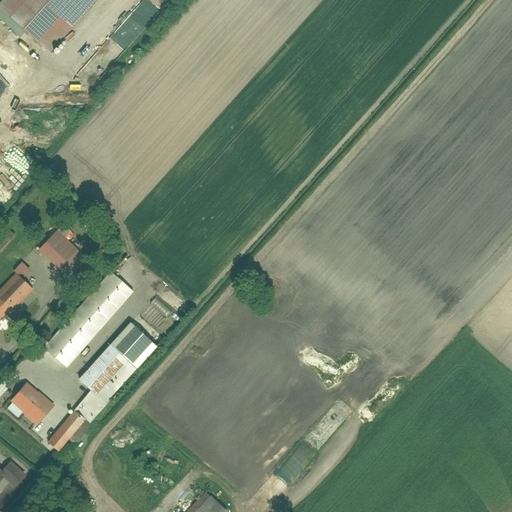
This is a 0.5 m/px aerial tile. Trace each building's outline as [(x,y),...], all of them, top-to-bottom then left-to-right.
[(99,0),(0,0),(0,1),(0,6),(52,53),(99,0)] [(142,0),(112,34),(127,47),(157,14),(142,0)] [(352,177),(284,256),(291,262),(287,266),(293,271),(365,188),(352,177)] [(3,225),(0,229),(0,253),(15,234),(3,225)] [(75,250),(56,234),(42,249),(60,266),(75,250)] [(66,368),(133,292),(110,273),(43,349),(66,368)] [(0,292),(0,321),(30,289),(16,276),(0,292)] [(165,318),(170,313),(156,298),(151,303),(165,318)] [(129,321),(76,379),(101,402),(154,344),(129,321)] [(53,406),(27,384),(12,402),(38,424),(53,406)] [(85,421),(73,410),(47,441),(60,451),(85,421)] [(288,466),(289,467),(287,469),(293,473),(290,478),(291,478),(297,468),(300,463),(293,459),(288,466)] [(16,485),(24,476),(10,464),(2,472),(16,485)] [(186,511),(223,511),(225,511),(205,492),(186,511)]
